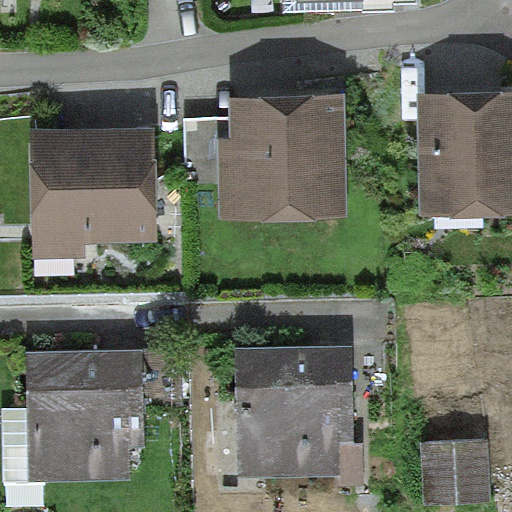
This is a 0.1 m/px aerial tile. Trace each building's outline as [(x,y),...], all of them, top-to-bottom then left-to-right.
[(511,71),(416,77),(424,200),(511,195),(511,71)] [(216,129),(218,206),(342,202),(339,82),(226,85),(227,128),(216,129)] [(141,119),(32,123),(37,248),(87,246),(87,230),(145,227),(141,119)] [(342,337),(234,339),(237,479),(345,477),(342,337)] [(140,339),(25,342),(26,408),(10,408),(12,475),(117,472),(116,435),(142,434),(141,396),(140,348),(140,339)] [(174,347),(140,348),(141,396),(176,395),(174,347)] [(481,435),(419,437),(420,498),(483,496),(481,435)]
